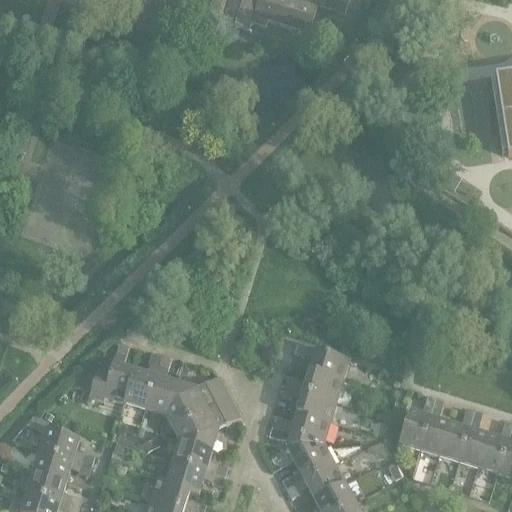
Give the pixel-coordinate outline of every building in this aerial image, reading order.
[(140,0),(250,34),(254,20),(309,37),(318,10),(345,19),(350,0),(140,0)] [(511,77),(496,80),(508,160),(511,159),(511,77)] [(314,364),(310,376),(343,386),(350,364),(298,348),(295,358),(305,362),(305,361),(314,364)] [(106,401),(125,407),(135,374),(124,371),(130,352),(119,349),(116,359),(117,360),(115,368),(114,368),(111,377),(98,373),(90,401),(104,405),(106,401)] [(147,378),(135,374),(125,407),(146,414),(162,361),(152,359),(149,369),(150,370),(147,378)] [(171,364),(162,361),(146,414),(166,420),(175,393),(176,393),(178,387),(164,383),(167,375),(168,375),(171,364)] [(288,381),(285,390),(337,406),(343,386),(310,376),(307,388),(298,385),(298,384),(288,381)] [(196,399),(176,393),(175,393),(166,420),(173,432),(230,402),(222,386),(196,399)] [(337,406),(285,390),(282,400),(293,403),(293,402),(301,405),(298,417),(331,427),(337,406)] [(230,402),(173,432),(180,445),(207,453),(208,452),(213,432),(239,418),(230,402)] [(400,448),(420,455),(436,405),(427,402),(422,419),(410,416),(400,448)] [(444,407),(436,405),(420,455),(440,461),(450,428),(439,425),(444,407)] [(461,431),(450,428),(440,461),(459,467),(475,417),(466,414),(461,431)] [(275,422),(272,432),(325,448),(331,427),(298,417),(294,429),(285,427),(286,425),(275,422)] [(483,419),(475,417),(459,467),(479,473),(489,440),(478,436),(483,419)] [(500,443),(489,440),(479,473),(498,479),(511,434),(511,428),(505,426),(500,443)] [(325,448),(272,432),(269,441),(280,445),(280,444),(289,446),(287,452),(294,466),(325,450),(325,448)] [(47,434),(40,455),(92,471),(95,462),(85,458),(84,460),(76,457),(80,444),(47,434)] [(511,434),(498,479),(511,482),(511,434)] [(207,453),(180,445),(174,466),(226,482),(229,472),(218,469),(218,470),(209,467),(213,454),(208,452),(207,453)] [(116,448),(113,455),(122,458),(124,450),(116,448)] [(325,450),(294,466),(301,477),(293,481),(292,480),(282,486),(287,494),(335,469),(325,450)] [(92,471),(40,455),(34,476),(67,486),(71,474),(79,476),(79,478),(89,481),(92,471)] [(226,482),(174,466),(168,485),(167,486),(191,494),(190,495),(200,497),(204,484),(213,487),(212,488),(223,491),(226,482)] [(335,469),(287,494),(292,503),(302,498),(301,497),(309,493),(315,504),(345,488),(335,469)] [(67,486),(34,476),(28,497),(77,511),(79,511),(83,503),(72,500),(72,501),(63,499),(67,486)] [(191,494),(167,486),(168,485),(158,482),(151,504),(177,511),(205,511),(206,510),(196,507),(195,508),(187,506),(190,495),(191,494)] [(345,488),(315,504),(319,511),(345,511),(356,507),(345,488)] [(77,511),(28,497),(22,511),(77,511)]
